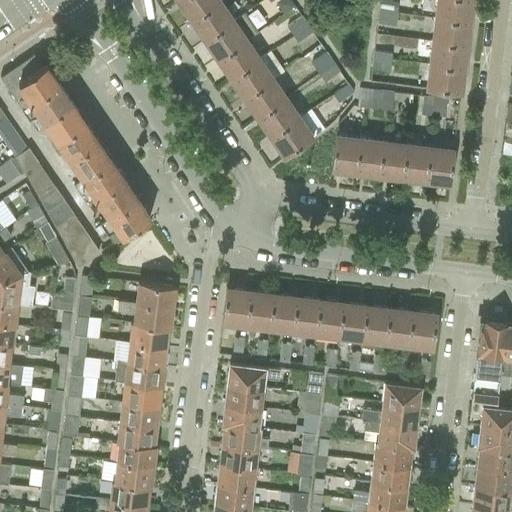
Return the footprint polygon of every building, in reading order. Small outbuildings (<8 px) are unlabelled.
[(180,0),(179,1),(192,20),(219,2),(217,0),(180,0)] [(289,0),(279,0),(275,3),(283,14),(294,6),(289,0)] [(378,4),(378,11),(396,13),(397,6),(389,5),(389,0),(379,0),(379,4),(378,4)] [(437,0),(435,18),(468,22),(470,0),(437,0)] [(192,20),(205,40),(232,21),(219,2),(192,20)] [(378,11),(376,22),(395,24),(396,13),(378,11)] [(205,40),(218,58),(245,40),(257,32),(244,13),(232,21),(205,40)] [(286,26),(292,35),(307,26),(300,16),(286,26)] [(435,18),(432,42),(465,46),(468,22),(435,18)] [(307,26),(292,35),(297,41),(311,32),(307,26)] [(218,58),(231,77),(258,59),(245,40),(218,58)] [(432,42),(429,64),(462,68),(465,46),(432,42)] [(372,50),(371,57),(391,59),(391,53),(372,50)] [(231,77),(244,96),(271,77),(282,70),(269,51),(258,59),(231,77)] [(325,52),(310,62),(318,74),(333,64),(334,63),(326,51),(325,52)] [(58,82),(45,63),(41,65),(33,53),(0,75),(0,77),(21,108),(58,82)] [(371,57),(370,68),(389,71),(391,59),(371,57)] [(333,64),(318,74),(324,82),(339,72),(333,64)] [(462,68),(429,64),(427,87),(426,87),(425,88),(459,92),(462,68)] [(244,96),(257,116),(284,97),(271,77),(244,96)] [(71,101),(58,82),(21,108),(34,127),(44,120),(71,101)] [(348,83),(332,94),(337,101),(353,91),(348,83)] [(358,87),(356,105),(363,106),(365,88),(358,87)] [(366,88),(364,107),(367,107),(369,91),(375,92),(373,108),(386,109),(388,91),(375,89),(369,88),(366,88)] [(422,95),(420,113),(432,115),(434,97),(422,95)] [(284,97),(257,116),(270,135),(297,116),(284,97)] [(434,97),(432,115),(444,116),(447,98),(434,97)] [(84,120),(71,101),(44,120),(51,132),(50,133),(55,140),(57,139),(84,120)] [(297,116),(270,135),(284,155),(312,136),(311,135),(311,136),(297,116)] [(97,139),(84,120),(57,139),(64,151),(63,152),(68,159),(70,158),(97,139)] [(331,167),(354,170),(358,137),(336,135),(336,134),(331,167)] [(354,170),(378,173),(382,140),(358,137),(354,170)] [(110,158),(97,139),(70,158),(77,170),(76,171),(81,178),(82,178),(110,158)] [(378,173),(401,176),(405,143),(382,140),(378,173)] [(401,176),(424,179),(428,146),(405,143),(401,176)] [(428,146),(424,179),(448,182),(453,148),(452,148),(452,149),(428,146)] [(16,156),(9,158),(19,173),(24,171),(23,168),(35,159),(27,148),(16,156)] [(9,158),(0,164),(0,176),(5,183),(19,173),(9,158)] [(123,177),(110,158),(82,178),(81,178),(73,184),(85,203),(96,196),(123,177)] [(44,172),(35,159),(23,168),(30,182),(44,172)] [(53,186),(44,172),(30,182),(38,196),(53,186)] [(136,197),(123,177),(96,196),(103,208),(102,209),(107,216),(136,197)] [(38,196),(46,210),(62,199),(53,186),(38,196)] [(29,190),(22,194),(30,208),(36,205),(37,204),(29,191),(29,190)] [(112,242),(150,216),(136,197),(107,216),(99,222),(100,224),(104,230),(112,242)] [(71,212),(62,199),(46,210),(54,224),(71,212)] [(30,208),(25,211),(31,222),(43,215),(37,204),(36,205),(30,208)] [(80,225),(71,212),(54,224),(61,238),(80,225)] [(46,222),(38,227),(45,240),(54,235),(46,222)] [(100,224),(94,228),(98,234),(104,230),(100,224)] [(61,238),(69,252),(89,238),(80,225),(61,238)] [(0,253),(3,251),(0,246),(0,242),(11,235),(4,226),(2,228),(0,229),(0,253)] [(89,238),(69,252),(77,266),(98,251),(89,238)] [(3,251),(0,253),(0,279),(21,274),(21,273),(27,271),(10,246),(3,251)] [(65,255),(57,259),(60,265),(69,263),(65,255)] [(0,279),(0,301),(17,303),(27,305),(31,305),(34,285),(28,284),(30,272),(28,270),(27,271),(21,273),(21,274),(0,279)] [(81,274),(78,294),(90,296),(93,275),(81,274)] [(51,293),(50,308),(71,310),(74,277),(64,276),(62,294),(51,293)] [(136,281),(134,302),(147,303),(147,306),(159,307),(160,303),(171,304),(173,286),(136,281)] [(222,319),(245,322),(250,289),(226,286),(222,319)] [(245,322),(268,325),(272,292),(250,289),(245,322)] [(268,325),(291,328),(295,295),(272,292),(268,325)] [(78,294),(76,315),(88,316),(90,296),(78,294)] [(291,328),(314,331),(318,298),(295,295),(291,328)] [(314,331),(338,334),(342,301),(318,298),(314,331)] [(130,320),(130,322),(167,326),(168,327),(171,304),(160,303),(159,307),(147,306),(147,303),(134,302),(117,300),(115,312),(132,314),(132,320),(130,320)] [(0,301),(0,319),(1,319),(1,321),(15,323),(17,303),(0,301)] [(338,334),(361,337),(365,304),(342,301),(338,334)] [(361,337),(384,339),(388,307),(365,304),(361,337)] [(384,339),(408,342),(412,310),(388,307),(384,339)] [(412,310),(408,342),(431,345),(435,313),(412,310)] [(61,313),(60,328),(69,329),(71,314),(61,313)] [(76,315),(73,335),(85,336),(88,316),(76,315)] [(472,397),(496,400),(498,388),(505,323),(506,321),(485,318),(480,322),(476,352),(477,352),(472,397)] [(0,340),(12,342),(15,323),(1,321),(1,319),(0,319),(0,340)] [(129,325),(127,341),(140,343),(140,346),(152,347),(153,343),(164,344),(167,326),(130,322),(129,325)] [(500,370),(498,386),(508,387),(511,358),(511,323),(506,323),(500,370)] [(60,328),(58,345),(67,346),(69,329),(60,328)] [(73,335),(71,355),(83,356),(85,336),(73,335)] [(231,354),(241,356),(243,337),(233,336),(231,354)] [(257,339),(254,357),(265,359),(267,340),(257,339)] [(0,361),(8,362),(10,344),(12,344),(12,342),(0,340),(0,361)] [(115,340),(113,359),(116,360),(125,361),(162,365),(164,344),(153,343),(152,347),(140,346),(140,343),(127,341),(115,340)] [(280,342),(278,360),(289,362),(291,343),(280,342)] [(28,345),(27,353),(39,354),(40,347),(28,345)] [(303,345),(301,363),(311,365),(313,346),(303,345)] [(327,348),(324,366),(335,368),(337,349),(327,348)] [(349,351),(347,369),(356,370),(357,370),(360,352),(359,352),(349,351)] [(57,353),(55,368),(64,369),(66,354),(57,353)] [(373,354),(371,372),(379,373),(381,373),(383,355),(381,355),(373,354)] [(71,355),(69,374),(80,376),(83,356),(71,355)] [(395,356),(393,374),(402,375),(405,357),(395,356)] [(418,378),(427,379),(430,360),(420,359),(418,378)] [(116,360),(114,380),(122,381),(135,382),(135,384),(148,386),(148,382),(160,383),(162,365),(125,361),(116,360)] [(0,381),(8,382),(19,383),(21,364),(8,362),(0,361),(0,381)] [(229,362),(226,383),(264,387),(265,377),(277,379),(279,368),(229,362)] [(55,368),(53,386),(63,387),(64,369),(55,368)] [(307,372),(305,392),(316,394),(318,394),(319,394),(322,373),(320,373),(307,372)] [(69,374),(66,394),(80,396),(83,376),(80,376),(69,374)] [(326,374),(324,395),(334,396),(336,375),(326,374)] [(0,401),(20,404),(22,394),(6,393),(8,382),(0,381),(0,401)] [(122,381),(120,401),(157,406),(159,385),(160,383),(148,382),(148,386),(135,384),(135,382),(122,381)] [(383,381),(380,401),(417,406),(419,385),(400,382),(383,381)] [(226,383),(224,402),(261,407),(264,387),(226,383)] [(43,388),(42,400),(51,401),(50,407),(59,408),(61,390),(43,388)] [(305,392),(303,412),(304,412),(312,413),(317,414),(319,394),(318,394),(316,394),(305,392)] [(66,394),(64,415),(78,416),(80,396),(66,394)] [(324,395),(321,414),(334,416),(336,416),(338,396),(334,396),(324,395)] [(0,422),(3,423),(4,413),(19,415),(20,404),(0,401),(0,422)] [(120,401),(117,421),(131,423),(130,425),(143,426),(143,422),(155,424),(157,406),(120,401)] [(360,419),(364,419),(414,426),(417,406),(380,401),(379,409),(362,407),(360,419)] [(224,402),(221,423),(224,423),(260,427),(261,425),(259,425),(261,407),(224,402)] [(511,407),(482,404),(480,425),(511,428),(511,407)] [(44,407),(41,427),(56,428),(59,408),(50,407),(44,407)] [(304,412),(302,432),(308,433),(313,434),(315,434),(316,420),(317,414),(312,413),(304,412)] [(321,414),(319,434),(332,436),(334,416),(321,414)] [(64,415),(62,434),(75,435),(88,437),(88,434),(76,432),(78,416),(64,415)] [(374,440),(373,441),(410,445),(412,445),(414,426),(364,419),(362,430),(376,431),(375,440),(374,440)] [(117,421),(115,440),(154,445),(154,444),(152,444),(155,424),(143,422),(143,426),(130,425),(131,423),(117,421)] [(224,423),(221,443),(258,447),(267,448),(268,438),(259,437),(260,427),(224,423)] [(477,445),(479,445),(511,449),(511,428),(480,425),(477,445)] [(46,432),(45,447),(55,448),(56,433),(46,432)] [(299,451),(299,452),(300,452),(302,453),(303,453),(311,454),(312,454),(315,434),(313,434),(308,433),(302,432),(299,451)] [(60,437),(58,453),(68,455),(70,438),(60,437)] [(319,438),(317,455),(326,456),(328,439),(319,438)] [(117,442),(115,460),(128,462),(127,464),(140,465),(140,461),(152,463),(154,445),(115,440),(115,442),(117,442)] [(0,453),(14,455),(15,444),(0,442),(0,441),(0,453)] [(373,441),(371,461),(408,466),(410,445),(373,441)] [(221,443),(219,463),(255,467),(258,447),(221,443)] [(511,449),(479,445),(477,466),(511,470),(511,449)] [(45,447),(42,466),(52,467),(55,448),(45,447)] [(299,452),(297,474),(310,475),(310,470),(312,454),(311,454),(303,453),(302,453),(300,452),(299,452)] [(68,455),(58,453),(56,469),(67,471),(68,455)] [(317,455),(315,470),(324,471),(326,456),(317,455)] [(111,479),(111,480),(149,485),(152,463),(140,461),(140,465),(127,464),(128,462),(115,460),(112,479),(111,479)] [(371,461),(369,481),(405,485),(408,466),(371,461)] [(0,481),(7,483),(9,464),(0,462),(0,481)] [(219,463),(216,483),(253,488),(255,467),(219,463)] [(511,470),(477,466),(474,486),(511,490),(511,483),(511,470)] [(42,469),(40,487),(50,488),(52,470),(42,469)] [(299,476),(297,493),(306,494),(307,494),(309,477),(307,477),(299,476)] [(55,478),(53,494),(64,495),(66,479),(55,478)] [(314,478),(312,494),(322,495),(324,479),(314,478)] [(134,502),(145,503),(148,485),(149,485),(111,480),(108,501),(121,502),(121,504),(134,506),(134,502)] [(367,492),(366,502),(403,506),(405,485),(369,481),(367,492)] [(216,483),(214,502),(251,507),(253,488),(216,483)] [(474,486),(472,505),(509,509),(511,509),(511,497),(510,498),(511,490),(474,486)] [(40,487),(37,506),(48,507),(50,488),(40,487)] [(352,490),(351,500),(366,502),(367,492),(352,490)] [(289,492),(287,511),(291,511),(298,511),(305,511),(307,494),(306,494),(297,493),(295,493),(289,492)] [(64,495),(53,494),(51,510),(62,511),(64,495)] [(310,495),(307,511),(318,511),(320,496),(310,495)] [(94,499),(93,508),(107,510),(108,501),(94,499)] [(351,500),(350,509),(365,511),(366,502),(351,500)] [(107,510),(106,511),(144,511),(145,503),(134,502),(134,506),(121,504),(121,502),(108,501),(107,510)] [(214,502),(212,511),(249,511),(251,507),(214,502)] [(365,511),(364,511),(401,511),(403,506),(366,502),(365,511)]
